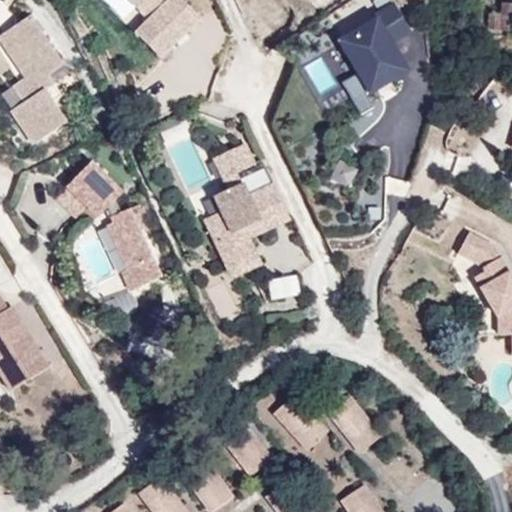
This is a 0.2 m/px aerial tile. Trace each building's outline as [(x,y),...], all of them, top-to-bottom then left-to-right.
[(131,0),(150,18),(174,41),(200,15),(183,0),(131,0)] [(373,103),(363,86),(403,62),(390,39),(409,27),(393,0),(391,0),(338,31),(359,68),(342,78),(360,110),(373,103)] [(489,29),(511,30),(511,4),(503,4),(502,15),(490,14),(489,29)] [(31,14),(0,34),(0,36),(27,76),(15,84),(26,100),(12,110),(35,143),(67,121),(54,101),(62,95),(49,75),(65,64),(31,14)] [(174,41),(150,18),(135,33),(160,56),(174,41)] [(0,74),(11,67),(0,50),(0,74)] [(237,171),(257,162),(247,142),(213,157),(227,190),(216,195),(224,213),(207,221),(232,276),(260,263),(248,236),(244,228),(260,221),(264,229),(288,218),(272,185),(248,196),(237,171)] [(195,148),(178,156),(194,191),(211,182),(195,148)] [(123,272),(131,290),(163,275),(143,231),(132,207),(121,212),(115,200),(124,191),(93,160),(68,185),(88,205),(99,216),(108,207),(115,222),(108,225),(129,270),(123,272)] [(88,205),(68,185),(57,196),(78,216),(88,205)] [(141,202),(132,207),(143,231),(152,227),(141,202)] [(260,221),(244,228),(248,236),(264,229),(260,221)] [(511,275),(494,245),(469,232),(459,251),(483,264),(486,270),(476,276),(499,317),(499,334),(511,333),(511,275)] [(0,356),(0,370),(12,389),(49,366),(11,306),(8,308),(0,295),(0,355),(0,357),(0,356)] [(295,393),(274,411),(284,422),(304,404),(300,399),(295,393)] [(333,412),(356,440),(377,423),(354,395),(333,412)] [(328,431),(304,404),(284,422),(308,449),(328,431)] [(242,418),(221,434),(229,445),(251,429),(247,424),(242,418)] [(377,423),(356,440),(365,451),(371,446),(386,434),(377,423)] [(251,474),(272,458),(251,429),(229,445),(251,474)] [(204,500),(225,484),(204,455),(182,471),(198,493),(204,500)] [(148,502),(169,486),(165,481),(161,475),(139,491),(148,502)] [(274,507),(296,491),(291,485),(287,480),(266,496),(274,507)] [(225,484),(204,500),(212,511),(234,495),(225,484)] [(351,511),(373,496),(365,484),(359,488),(343,499),(351,511)] [(154,511),(188,511),(169,486),(148,502),(154,511)] [(274,507),(277,511),(311,511),(296,491),(274,507)] [(384,511),(373,496),(351,511),(384,511)] [(130,511),(126,507),(123,503),(110,511),(130,511)]
